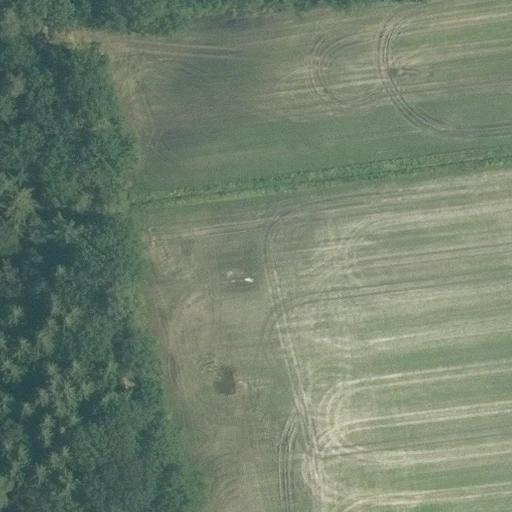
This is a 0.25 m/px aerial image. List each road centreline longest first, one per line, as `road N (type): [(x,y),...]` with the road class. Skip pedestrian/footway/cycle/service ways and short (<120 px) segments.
road 1 (track): [(158,511),(99,246)]
road 2 (track): [(99,246),(50,0)]
